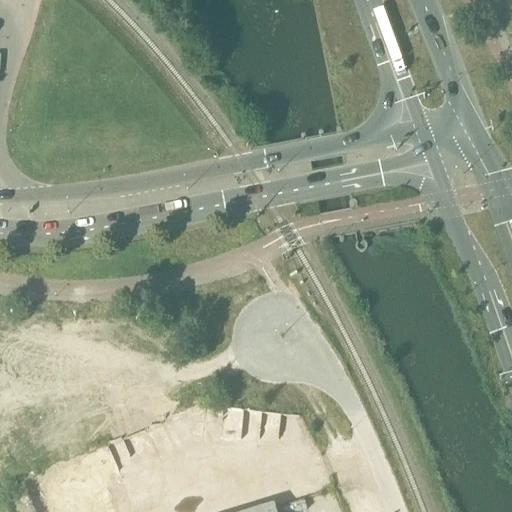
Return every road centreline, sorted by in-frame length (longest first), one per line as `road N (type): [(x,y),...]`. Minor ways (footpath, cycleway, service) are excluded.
road 1 (secondary): [(0,237),(134,225),(431,162)]
road 2 (secondary): [(417,130),(137,184),(0,198)]
road 3 (tertiary): [(431,162),(511,361)]
road 4 (unclassified): [(391,511),(347,406),(295,328)]
road 5 (secondary): [(470,131),(419,0)]
road 6 (secondary): [(366,0),(417,130)]
